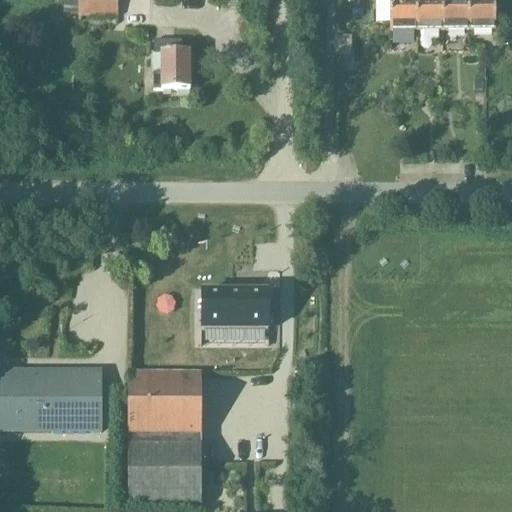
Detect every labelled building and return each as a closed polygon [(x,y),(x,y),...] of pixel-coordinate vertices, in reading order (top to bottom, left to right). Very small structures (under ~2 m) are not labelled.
[(117,18),(117,0),(77,0),(78,19),(117,18)] [(369,0),(371,22),(384,21),(383,0),(369,0)] [(389,33),(416,33),(416,0),(389,0),(390,0),(389,0),(389,33)] [(442,33),(442,0),(441,0),(416,0),(416,33),(442,33)] [(441,0),(442,0),(442,33),(468,33),(468,0),(441,0)] [(468,0),(468,33),(494,33),(494,0),(468,0)] [(501,26),(511,26),(511,11),(502,11),(501,26)] [(348,48),(348,31),(331,30),(331,47),(348,48)] [(189,93),(190,55),(181,55),(181,43),(153,42),(153,56),(161,56),(161,76),(153,76),(153,92),(160,92),(160,93),(189,93)] [(201,332),(267,332),(267,294),(201,294),(201,332)] [(0,433),(100,434),(100,375),(0,374),(0,433)] [(199,507),(199,375),(128,375),(128,507),(199,507)]
